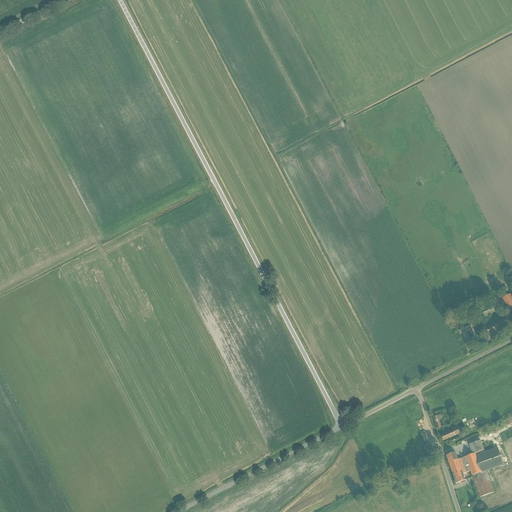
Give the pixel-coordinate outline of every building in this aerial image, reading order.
[(511,296),(511,294),(502,298),(508,309),(511,307),(511,296)] [(497,311),(494,304),(481,310),(485,317),(497,311)] [(510,324),(506,316),(502,318),(494,323),(485,327),(487,330),(487,331),(489,335),(510,324)] [(465,328),(470,339),(475,337),(470,326),(465,328)] [(437,429),(441,427),(438,417),(442,416),(442,414),(433,417),(437,429)] [(443,440),(460,433),(462,432),(459,423),(455,425),(456,426),(451,427),(452,430),(441,435),(443,440)] [(480,440),(468,444),(471,453),(483,449),(480,440)] [(497,447),(476,454),(482,472),(503,465),(497,447)] [(471,476),(481,473),(475,454),(459,459),(456,451),(446,454),(456,483),(466,480),(463,473),(470,471),(471,476)] [(487,474),(473,479),(479,497),(494,492),(487,474)]
